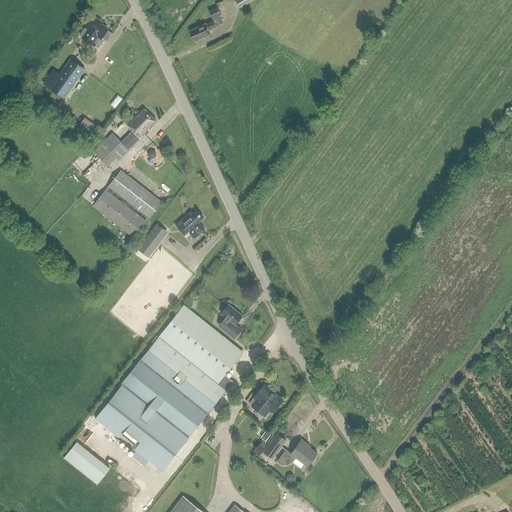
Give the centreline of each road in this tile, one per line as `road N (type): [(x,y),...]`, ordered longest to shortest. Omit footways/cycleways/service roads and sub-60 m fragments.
road 1 (unclassified): [(400,511),(308,374),(133,0)]
road 2 (unknown): [(288,334),(247,379),(221,440),(222,484),(251,511)]
